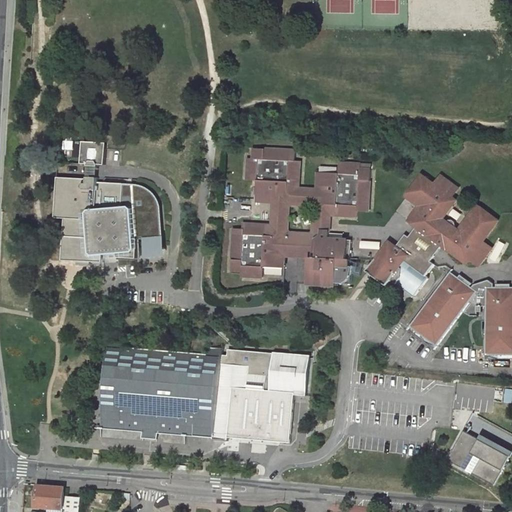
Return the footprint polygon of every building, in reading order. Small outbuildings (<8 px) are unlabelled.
[(87,142),(84,142),(83,163),(89,164),(92,161),(97,161),(99,165),(106,165),(107,143),(102,143),(102,137),(88,137),(87,142)] [(362,164),(340,163),(340,173),(319,172),(318,189),(300,189),(301,161),(296,161),(296,151),(254,148),(254,159),(249,159),(248,180),(258,181),(257,202),(273,203),(272,226),(244,225),(244,229),(235,229),(233,271),(243,271),(242,277),(264,278),(265,267),(285,269),(286,256),(310,258),(309,284),(339,286),(339,283),(340,266),(352,267),(352,266),(352,258),(353,240),(330,238),(331,215),(359,217),(359,212),(370,212),(372,170),(362,169),(362,164)] [(99,167),(89,166),(89,171),(88,177),(99,178),(99,172),(99,167)] [(353,240),(352,258),(376,260),(377,261),(368,271),(388,286),(392,280),(415,297),(430,278),(427,276),(435,264),(432,261),(436,256),(433,254),(437,249),(441,248),(443,245),(468,263),(471,259),(480,265),(493,248),(484,241),(499,220),(490,214),(488,216),(485,215),(487,212),(478,205),(460,230),(456,227),(456,225),(456,224),(456,222),(454,220),(453,220),(451,220),(449,221),(448,222),(444,219),(457,200),(453,197),(459,188),(442,176),(435,184),(423,175),(416,184),(419,187),(417,189),(414,187),(408,196),(420,206),(412,217),(413,224),(417,227),(415,230),(416,234),(412,239),(406,235),(397,247),(390,242),(353,240)] [(66,178),(58,186),(57,209),(66,210),(65,219),(63,261),(98,262),(98,256),(119,254),(119,257),(138,258),(139,239),(143,240),(144,251),(162,248),(157,206),(155,201),(153,197),(149,192),(144,187),(137,184),(98,182),(99,178),(88,177),(88,179),(66,178)] [(57,209),(56,218),(65,219),(66,210),(57,209)] [(340,266),(339,283),(353,284),(354,275),(355,266),(352,266),(352,267),(340,266)] [(461,278),(453,272),(413,327),(439,346),(471,302),(473,304),(467,312),(473,316),(480,316),(480,312),(484,312),(484,307),(488,307),(488,321),(489,355),(511,355),(511,286),(511,283),(496,283),(496,286),(494,286),(494,283),(489,278),(476,285),(474,288),(472,286),(474,284),(463,275),(461,278)] [(125,340),(111,339),(103,428),(144,432),(144,438),(145,438),(151,349),(125,347),(125,340)] [(222,355),(223,349),(208,348),(207,354),(151,349),(145,438),(158,439),(159,433),(215,438),(222,355)] [(293,442),(296,394),(308,395),(312,356),(228,349),(228,356),(222,355),(215,438),(214,439),(230,441),(230,437),(293,442)] [(511,436),(474,416),(451,461),(496,485),(511,454),(511,436)] [(37,507),(64,509),(66,487),(39,484),(37,507)] [(79,511),(81,497),(69,496),(66,511),(79,511)]
